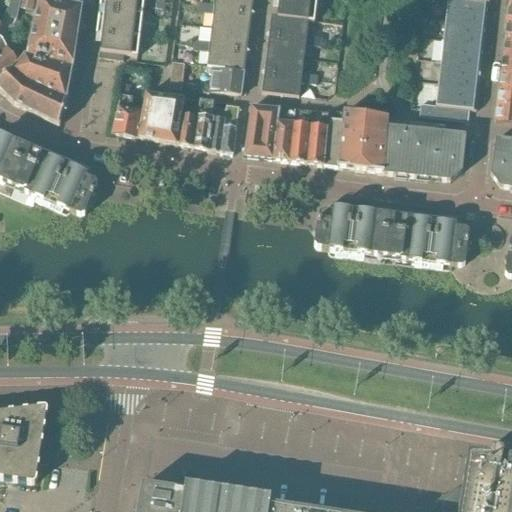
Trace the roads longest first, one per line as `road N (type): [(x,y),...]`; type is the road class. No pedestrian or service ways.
road 1 (tertiary): [(126,372),(511,437)]
road 2 (tertiary): [(511,391),(268,347),(130,339)]
road 3 (residential): [(237,177),(478,203)]
road 4 (residential): [(478,203),(503,0)]
road 5 (residential): [(237,177),(259,0)]
road 6 (residential): [(70,148),(237,177)]
road 7 (residential): [(70,148),(93,0)]
road 8 (residential): [(105,511),(126,372)]
road 9 (tertiary): [(130,339),(0,341)]
road 10 (tertiary): [(0,373),(126,372)]
